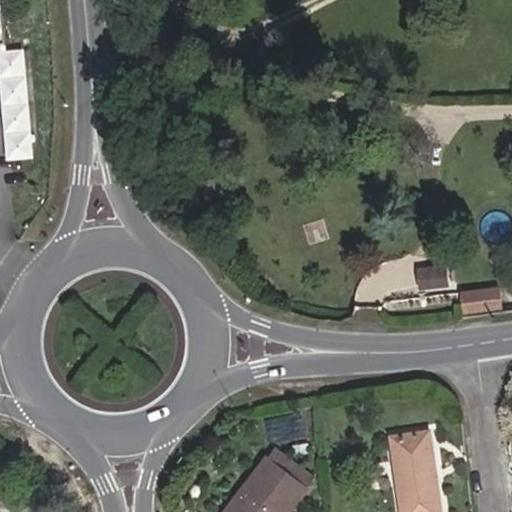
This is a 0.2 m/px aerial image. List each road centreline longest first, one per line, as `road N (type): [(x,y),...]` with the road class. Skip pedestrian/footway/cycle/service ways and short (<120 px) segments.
road 1 (tertiary): [(159,243),(120,193),(91,74)]
road 2 (tertiary): [(91,74),(77,200),(56,250)]
road 3 (residential): [(471,340),(491,511)]
road 4 (tertiary): [(197,400),(243,369),(290,352),(341,347)]
road 5 (tertiary): [(341,347),(274,333),(205,287)]
road 6 (tertiary): [(471,340),(341,347)]
road 7 (tertiary): [(197,400),(219,332),(205,287)]
